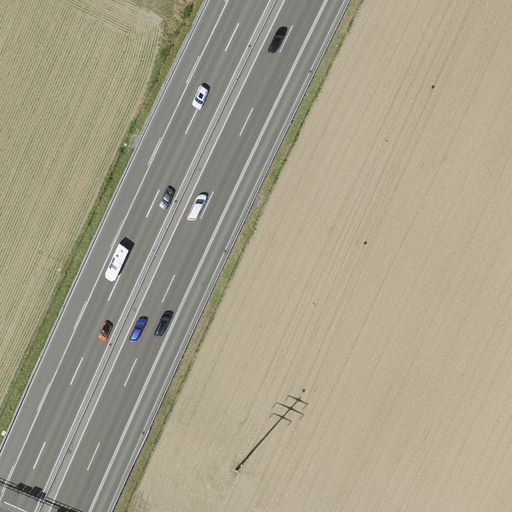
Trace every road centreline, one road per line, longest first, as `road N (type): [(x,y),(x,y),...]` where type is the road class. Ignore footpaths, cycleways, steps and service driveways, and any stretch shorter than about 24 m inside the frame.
road 1 (motorway): [(105,511),(342,0)]
road 2 (motorway): [(250,0),(15,511)]
road 3 (motorway): [(70,511),(305,0)]
